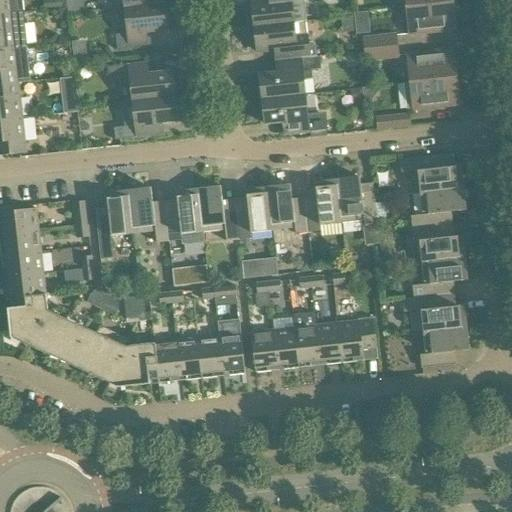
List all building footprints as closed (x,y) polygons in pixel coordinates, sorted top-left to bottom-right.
[(21,0),(0,0),(0,15),(23,13),(21,0)] [(251,7),(246,8),(249,28),(305,22),(303,0),(272,0),(251,2),(251,7)] [(448,2),(406,7),(409,35),(455,30),(454,17),(450,17),(448,2)] [(127,34),(115,35),(117,49),(147,46),(145,32),(167,30),(164,3),(125,8),(127,34)] [(0,50),(15,49),(27,47),(23,13),(0,15),(0,50)] [(305,22),(249,28),(251,48),(256,47),(256,52),(281,49),(282,60),(317,56),(315,45),(312,42),(308,42),(305,22)] [(396,34),(363,38),(364,50),(398,46),(396,34)] [(398,46),(364,50),(365,61),(399,58),(398,46)] [(15,49),(0,50),(0,85),(18,83),(15,49)] [(453,49),(407,54),(410,82),(452,78),(450,63),(454,62),(453,49)] [(284,72),(259,75),(262,99),(305,95),(303,80),(312,79),(311,70),(321,69),(319,56),(317,56),(282,60),(284,72)] [(139,63),(107,67),(108,79),(129,77),(132,101),(175,97),(172,72),(140,75),(139,63)] [(410,82),(404,83),(407,110),(413,110),(413,111),(459,106),(458,92),(454,93),(452,78),(410,82)] [(0,120),(22,118),(18,83),(0,85),(0,120)] [(305,95),(262,99),(265,124),(294,121),(296,133),(327,130),(326,117),(307,119),(305,95)] [(135,126),(114,128),(115,140),(147,137),(146,125),(178,121),(175,97),(132,101),(135,126)] [(78,112),(76,100),(63,101),(64,113),(78,112)] [(409,114),(376,118),(377,130),(411,126),(409,114)] [(22,118),(0,120),(0,156),(26,153),(22,118)] [(440,156),(399,160),(401,173),(417,171),(420,193),(464,188),(461,166),(442,168),(440,156)] [(399,172),(387,173),(388,191),(400,190),(399,172)] [(359,177),(337,179),(342,223),(364,221),(364,226),(377,225),(373,186),(360,188),(359,177)] [(317,201),(305,203),(308,232),(321,231),(320,226),(342,223),(337,179),(315,182),(317,201)] [(290,184),(268,187),(273,231),(295,228),(295,234),(308,232),(305,203),(292,204),(290,184)] [(220,186),(198,189),(203,232),(225,230),(226,241),(239,240),(236,210),(223,212),(220,186)] [(248,209),(236,210),(239,240),(252,239),(251,233),(273,231),(268,187),(246,189),(248,209)] [(151,188),(128,190),(133,234),(155,232),(156,243),(169,242),(166,212),(154,213),(151,188)] [(422,215),(411,216),(412,229),(442,226),(441,213),(466,210),(464,188),(420,193),(422,215)] [(177,200),(165,202),(166,212),(169,242),(181,240),(181,246),(204,243),(202,233),(203,232),(198,189),(176,191),(177,200)] [(109,212),(96,214),(101,259),(114,258),(112,237),(133,234),(128,190),(106,193),(109,212)] [(85,201),(73,203),(76,229),(88,227),(85,201)] [(36,209),(0,212),(0,234),(39,231),(36,209)] [(442,226),(412,229),(414,242),(419,241),(421,263),(465,258),(463,236),(443,238),(442,226)] [(88,227),(76,229),(77,238),(89,237),(88,227)] [(39,231),(0,234),(0,244),(1,257),(41,252),(39,231)] [(41,252),(1,257),(4,278),(44,274),(41,252)] [(91,256),(82,257),(83,269),(93,268),(91,256)] [(424,285),(412,286),(414,299),(444,295),(442,283),(468,280),(465,258),(421,263),(424,285)] [(256,260),(242,262),(244,279),(258,277),(256,260)] [(93,268),(83,269),(84,281),(94,280),(93,268)] [(172,270),(174,287),(188,285),(186,268),(172,270)] [(44,274),(4,278),(6,299),(46,295),(44,274)] [(344,274),(332,275),(333,285),(345,284),(344,274)] [(323,276),(311,278),(312,287),(324,286),(323,276)] [(311,278),(299,279),(300,289),(312,287),(311,278)] [(280,281),(268,282),(269,292),(281,291),(280,281)] [(268,282),(256,284),(257,293),(269,292),(268,282)] [(226,287),(214,288),(215,298),(227,297),(226,287)] [(91,294),(105,301),(108,293),(99,288),(91,294)] [(214,288),(202,290),(203,299),(215,298),(214,288)] [(183,292),(171,293),(172,303),(184,302),(183,292)] [(108,293),(105,301),(119,307),(118,297),(108,293)] [(171,293),(159,295),(160,304),(172,303),(171,293)] [(91,294),(87,303),(101,309),(105,301),(91,294)] [(46,295),(6,299),(10,337),(31,347),(48,311),(46,295)] [(414,299),(403,300),(404,313),(421,311),(423,333),(467,328),(465,306),(445,308),(444,295),(414,299)] [(143,296),(124,298),(127,323),(146,321),(143,296)] [(105,301),(101,309),(115,316),(119,307),(105,301)] [(48,311),(31,347),(50,356),(67,319),(48,311)] [(231,326),(245,327),(246,312),(232,311),(231,326)] [(321,325),(316,326),(320,365),(342,363),(337,323),(329,324),(329,318),(320,319),(321,325)] [(67,319),(50,356),(70,365),(87,329),(67,319)] [(373,319),(337,323),(342,363),(378,359),(373,319)] [(316,326),(295,328),(299,368),(320,365),(316,326)] [(295,328),(273,330),(277,370),(299,368),(295,328)] [(425,354),(420,355),(421,368),(451,364),(450,352),(469,350),(467,328),(423,333),(425,354)] [(87,329),(70,365),(89,374),(106,338),(87,329)] [(273,330),(251,333),(255,373),(277,370),(273,330)] [(241,334),(219,336),(223,376),(245,374),(241,334)] [(219,336),(197,339),(202,379),(223,376),(219,336)] [(106,338),(89,374),(109,383),(125,347),(106,338)] [(197,339),(176,341),(180,381),(202,379),(197,339)] [(176,341),(154,343),(159,383),(180,381),(176,341)] [(125,347),(109,383),(119,388),(159,383),(154,343),(125,347)]
